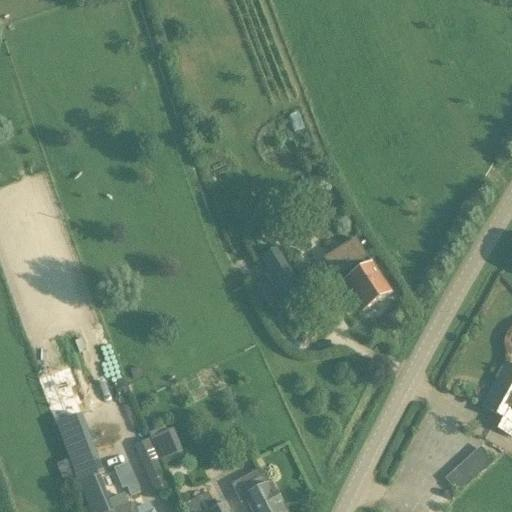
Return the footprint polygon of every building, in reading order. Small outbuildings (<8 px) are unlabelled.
[(277,251),(258,262),(285,305),(303,293),(277,251)] [(377,303),(380,304),(384,301),(385,298),(386,297),(368,267),(344,283),(362,312),(377,303)] [(268,280),(250,292),(256,302),(274,291),(268,280)] [(511,369),(506,367),(483,408),(493,414),(487,425),(511,439),(511,438),(511,369)] [(102,476),(84,429),(78,431),(74,419),(56,426),(60,438),(58,439),(67,463),(55,467),(62,486),(74,482),(76,486),(102,476)] [(153,497),(171,484),(158,466),(177,453),(162,432),(125,458),(153,497)] [(231,487),(241,504),(245,502),(250,511),(283,511),(270,486),(267,488),(259,473),(231,487)] [(152,511),(147,506),(135,511),(129,511),(123,498),(89,511),(152,511)]
